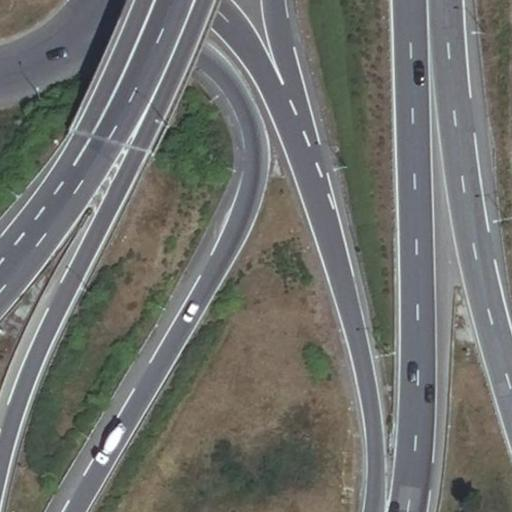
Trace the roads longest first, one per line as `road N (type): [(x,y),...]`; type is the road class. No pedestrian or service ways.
road 1 (secondary): [(91,18),(167,27),(216,66),(245,111),(255,152),(247,202),(224,252),(74,511)]
road 2 (trunk): [(406,511),(428,2)]
road 3 (trunk): [(208,0),(29,367),(0,451)]
road 4 (trunk): [(511,388),(489,313),(428,2)]
road 5 (primary): [(374,511),(374,425),(363,367),(302,143)]
road 6 (trunk): [(166,0),(101,138),(0,279)]
road 7 (primary): [(302,143),(251,49),(195,0)]
road 8 (primary): [(302,143),(274,0)]
